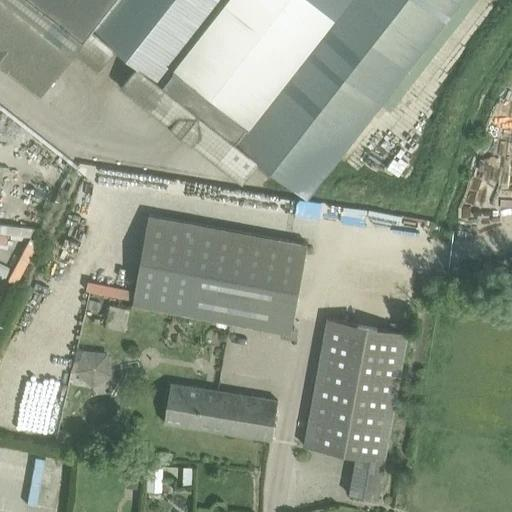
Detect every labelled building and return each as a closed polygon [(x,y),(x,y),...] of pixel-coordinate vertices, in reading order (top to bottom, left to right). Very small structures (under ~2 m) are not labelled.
[(0,0),(0,63),(40,95),(75,51),(99,70),(116,47),(139,65),(120,87),(243,183),(256,166),(269,177),(274,171),(307,197),(319,181),(381,103),(389,110),(475,0),(0,0)] [(149,215),(133,303),(291,331),(307,244),(149,215)] [(304,445),(355,454),(348,495),(378,500),(385,460),(408,332),(327,317),(304,445)] [(76,372),(93,388),(113,376),(109,353),(85,350),(76,372)] [(164,422),(272,439),(278,400),(170,383),(164,422)] [(29,470),(0,464),(0,479),(26,485),(29,470)] [(162,492),(163,469),(147,468),(146,491),(162,492)] [(140,474),(128,472),(126,488),(139,490),(140,474)]
